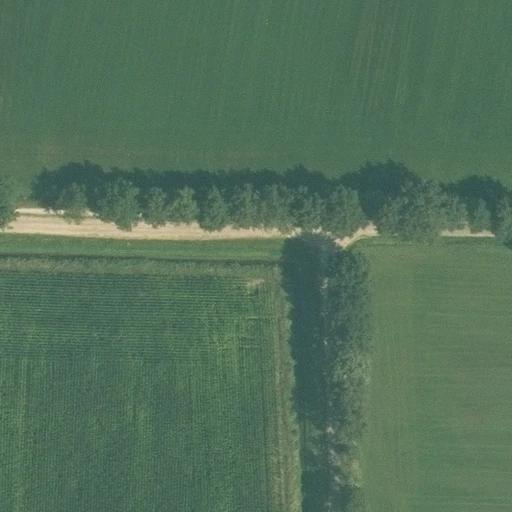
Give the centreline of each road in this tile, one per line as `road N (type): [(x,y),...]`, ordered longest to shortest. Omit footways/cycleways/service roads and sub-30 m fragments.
road 1 (track): [(0,221),(335,230)]
road 2 (unclassified): [(339,511),(333,246),(335,230),(371,224)]
road 3 (unclassified): [(511,225),(371,224)]
